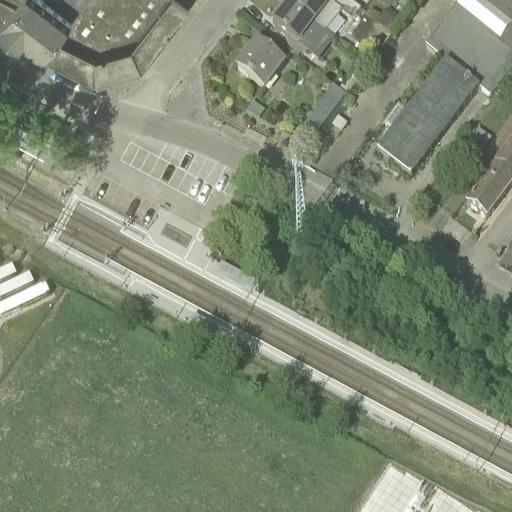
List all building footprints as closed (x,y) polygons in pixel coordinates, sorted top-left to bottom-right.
[(0,0),(0,19),(1,18),(15,0),(0,0)] [(15,0),(1,18),(23,36),(52,0),(15,0)] [(52,0),(23,36),(42,52),(83,0),(52,0)] [(96,0),(83,0),(42,52),(43,52),(42,53),(94,79),(144,64),(156,48),(96,0)] [(96,0),(156,48),(190,4),(184,0),(96,0)] [(361,10),(348,0),(291,0),(289,4),(324,32),(326,33),(342,13),(352,21),(361,10)] [(446,64),(377,153),(411,179),(480,90),(490,99),(511,70),(511,0),(457,0),(461,2),(425,48),(446,64)] [(401,0),(398,5),(407,11),(412,3),(407,0),(401,0)] [(324,32),(289,4),(272,25),(287,37),(280,47),(291,56),(296,60),(304,50),(308,53),(324,32)] [(291,56),(280,47),(272,57),(257,45),(237,71),(263,91),(291,56)] [(345,97),(350,90),(343,85),(338,92),(345,97)] [(305,149),(326,121),(345,97),(332,87),(314,111),(315,112),(293,140),(305,149)] [(478,131),(469,142),(483,152),(491,141),(478,131)] [(469,142),(456,159),(471,171),(485,153),(483,152),(469,142)] [(511,144),(496,167),(511,179),(511,144)] [(511,186),(511,179),(496,167),(466,206),(486,221),(511,186)] [(511,274),(511,248),(498,267),(511,274)]
